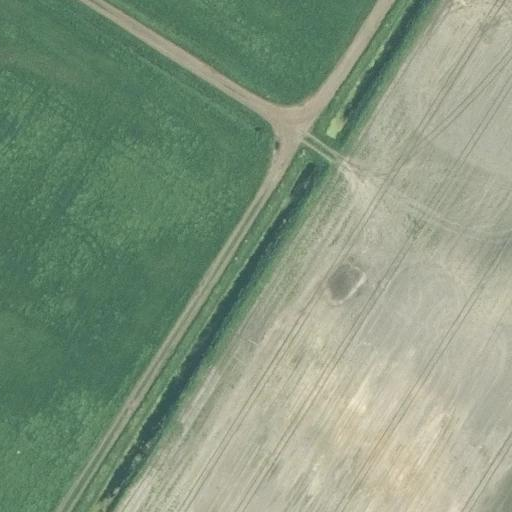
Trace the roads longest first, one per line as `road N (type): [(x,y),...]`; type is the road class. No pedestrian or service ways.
road 1 (track): [(62,511),(383,0)]
road 2 (track): [(299,133),(91,0)]
